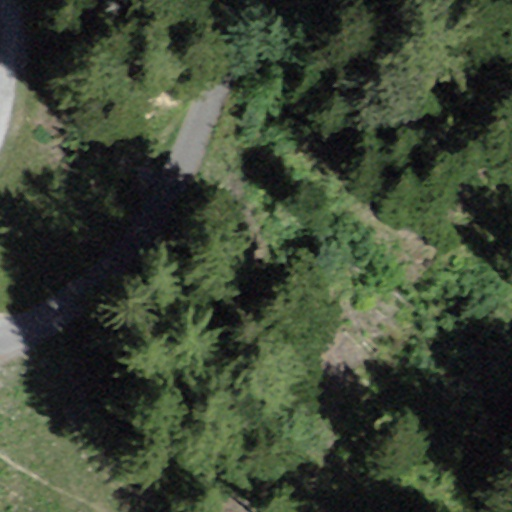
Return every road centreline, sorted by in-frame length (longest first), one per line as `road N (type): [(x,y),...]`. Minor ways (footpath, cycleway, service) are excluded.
road 1 (unclassified): [(252,0),(206,116),(88,314),(0,342)]
road 2 (track): [(163,511),(88,314)]
